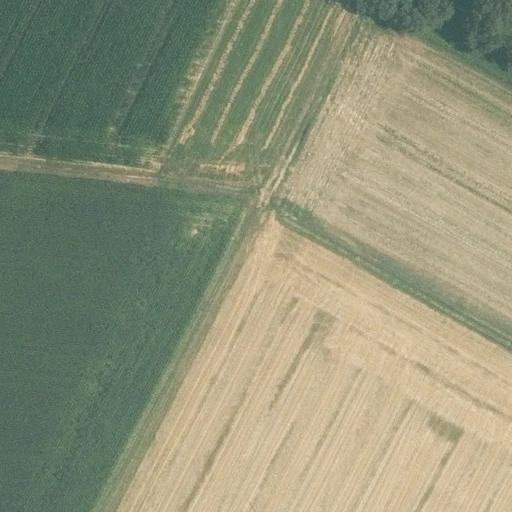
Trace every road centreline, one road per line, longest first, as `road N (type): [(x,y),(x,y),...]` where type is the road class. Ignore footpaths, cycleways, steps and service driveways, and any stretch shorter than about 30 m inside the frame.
road 1 (track): [(117,511),(365,0)]
road 2 (track): [(0,165),(203,190),(260,208)]
